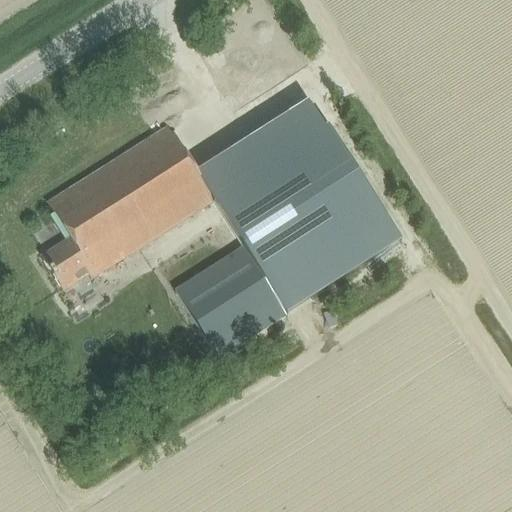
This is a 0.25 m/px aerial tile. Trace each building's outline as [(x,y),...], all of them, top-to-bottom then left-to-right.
[(280,81),(242,106),(273,154),(311,129),(280,81)] [(91,281),(212,204),(166,131),(48,206),(71,242),(41,261),(62,294),(88,277),(91,281)] [(286,318),(398,247),(354,179),(242,251),(286,318)] [(37,245),(46,257),(68,242),(59,230),(37,245)] [(175,294),(218,362),(286,318),(242,251),(175,294)]
